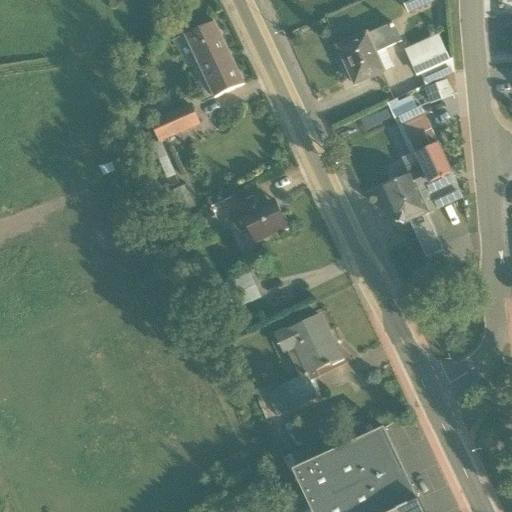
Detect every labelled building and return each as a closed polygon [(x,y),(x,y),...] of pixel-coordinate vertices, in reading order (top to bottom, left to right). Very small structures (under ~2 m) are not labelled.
[(433,0),(402,0),(410,19),(437,8),(433,0)] [(214,24),(185,38),(215,100),(245,86),(214,24)] [(394,69),(385,51),(401,44),(392,24),(337,49),(354,87),(394,69)] [(438,37),(405,53),(415,78),(420,76),(425,88),(430,104),(450,97),(444,79),(452,74),(451,63),(438,37)] [(399,119),(393,122),(411,160),(403,164),(409,177),(428,216),(462,200),(419,110),(416,111),(410,99),(393,107),(399,119)] [(165,141),(200,127),(191,104),(156,118),(165,141)] [(409,177),(380,191),(399,230),(428,216),(409,177)] [(186,186),(171,193),(180,215),(195,208),(186,186)] [(254,247),(289,230),(277,207),(269,211),(262,195),(235,208),(238,212),(228,216),(238,237),(248,233),(254,247)] [(212,210),(185,222),(194,240),(220,227),(212,210)] [(249,276),(221,288),(231,312),(259,300),(249,276)] [(320,398),(318,374),(344,362),(338,349),(336,349),(320,316),(274,338),(283,357),(287,355),(298,379),(266,394),(277,419),(320,398)] [(422,511),(384,430),(293,472),(311,511),(422,511)] [(240,452),(219,464),(228,482),(250,469),(240,452)]
